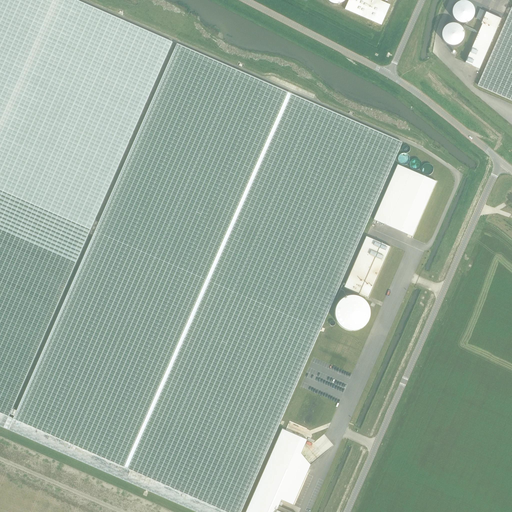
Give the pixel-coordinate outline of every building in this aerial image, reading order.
[(0,0),(0,425),(4,428),(9,430),(14,418),(9,416),(172,42),(74,0),(0,0)] [(390,5),(377,0),(348,0),(345,10),(381,25),(390,5)] [(452,9),(452,14),(453,18),(455,21),(458,23),(463,24),(467,23),(469,22),(472,19),(474,16),(474,12),(473,8),(471,5),(467,2),(462,2),(459,2),(456,4),(454,6),(452,9)] [(511,7),(478,86),(511,100),(511,7)] [(483,22),(465,63),(480,70),(502,19),(480,9),(476,18),(483,22)] [(456,24),(453,24),(450,24),(447,25),(445,27),(443,30),(442,32),(442,35),(442,38),(443,41),(445,43),(447,45),(450,46),(453,46),(456,46),(458,45),(461,43),(462,41),(463,38),(464,35),(463,32),(462,30),(461,27),(458,25),(456,24)] [(240,511),(402,142),(177,44),(14,418),(9,430),(196,511),(291,511),(279,506),(281,500),(293,505),(311,465),(301,454),(307,440),(282,429),(246,511),(240,511)] [(437,182),(398,165),(374,220),(412,237),(437,182)] [(390,247),(366,237),(344,287),(368,298),(390,247)] [(369,318),(370,314),(370,310),(369,307),(367,304),(365,301),(362,299),(359,297),(355,296),(351,296),(348,296),(344,298),(341,300),(339,303),(337,306),(335,310),(335,313),(335,317),(337,320),(338,323),(341,326),(344,328),(347,330),(350,331),(354,331),(358,330),(361,329),(364,327),(366,324),(368,321),(369,318)]
